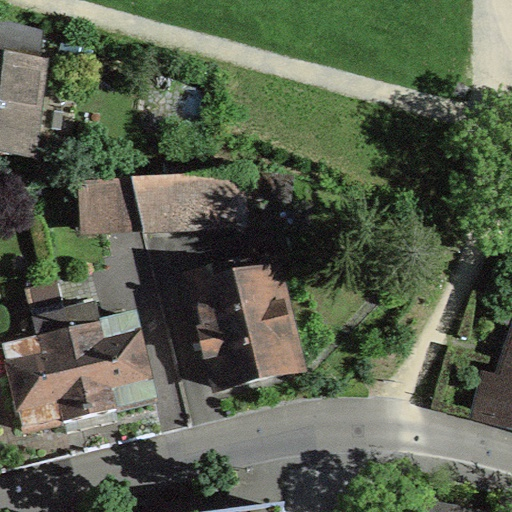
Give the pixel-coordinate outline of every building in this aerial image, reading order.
[(41,33),(0,21),(0,152),(28,156),(40,63),(38,63),(41,33)] [(245,224),(242,176),(133,182),(143,224),(144,229),(245,224)] [(143,224),(133,182),(81,185),(83,227),(143,224)] [(212,357),(219,388),(298,369),(274,271),(260,274),(257,260),(192,276),(206,331),(200,332),(203,346),(206,358),(212,357)] [(511,429),(511,304),(503,302),(503,303),(497,319),(511,324),(511,343),(502,378),(491,421),(481,418),(474,416),(473,416),(472,417),(511,429)] [(100,325),(96,306),(64,313),(90,418),(106,414),(116,412),(115,408),(154,399),(135,317),(100,325)] [(63,420),(64,424),(73,422),(90,418),(64,313),(33,321),(38,340),(4,348),(24,430),(63,420)] [(484,373),(474,416),(481,418),(491,421),(502,378),(484,373)] [(284,511),(287,500),(179,511),(284,511)]
